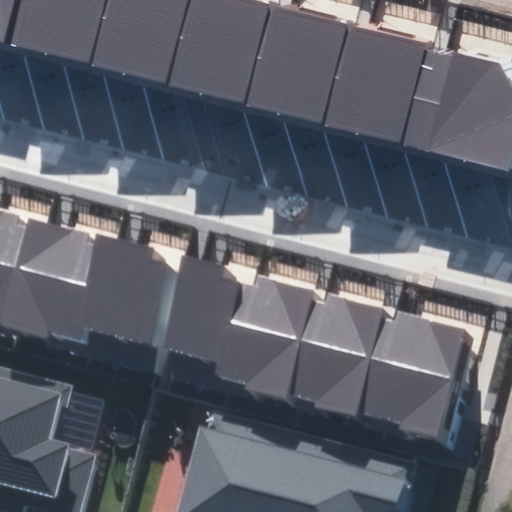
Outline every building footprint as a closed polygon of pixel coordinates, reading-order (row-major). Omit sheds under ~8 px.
[(0,0),(0,40),(8,42),(19,0),(0,0)] [(19,0),(8,42),(92,65),(109,0),(19,0)] [(197,0),(109,0),(92,65),(174,86),(197,0)] [(276,6),(252,0),(197,0),(174,86),(250,106),(276,6)] [(356,26),(276,6),(250,106),(330,127),(356,26)] [(432,45),(356,26),(330,127),(406,147),(432,45)] [(511,84),(500,63),(432,45),(406,147),(510,173),(511,163),(511,84)] [(48,224),(0,211),(0,322),(21,328),(48,224)] [(121,242),(48,224),(21,328),(94,347),(121,242)] [(191,260),(121,242),(94,347),(164,364),(167,352),(191,260)] [(221,268),(191,260),(167,352),(213,363),(209,377),(229,382),(253,289),(218,280),(221,268)] [(257,275),(253,289),(229,382),(287,397),(312,301),(315,290),(257,275)] [(326,305),(312,301),(287,397),(356,415),(358,408),(382,317),(385,307),(329,293),(326,305)] [(391,320),(382,317),(358,408),(400,419),(399,425),(440,436),(469,324),(395,305),(391,320)] [(47,511),(48,511),(51,511),(94,511),(109,455),(79,448),(89,407),(0,384),(0,499),(8,501),(5,511),(47,511)] [(201,511),(419,511),(430,470),(226,417),(201,511)]
